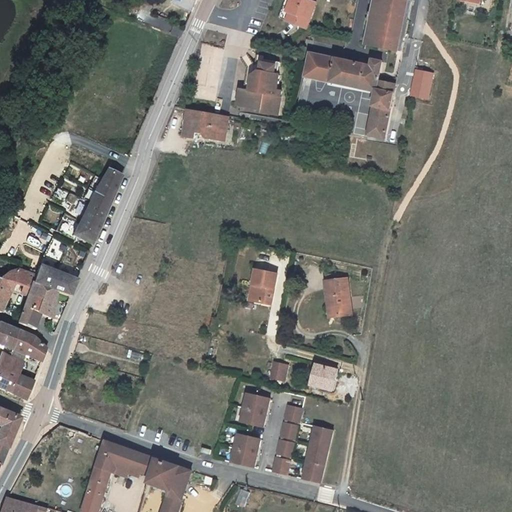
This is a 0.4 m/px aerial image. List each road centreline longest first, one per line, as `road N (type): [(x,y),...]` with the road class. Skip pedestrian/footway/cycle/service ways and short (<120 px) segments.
road 1 (tertiary): [(209,0),(66,328),(41,408)]
road 2 (unclassified): [(41,408),(221,470),(382,511)]
road 3 (unknown): [(134,165),(62,148),(33,176),(21,216)]
